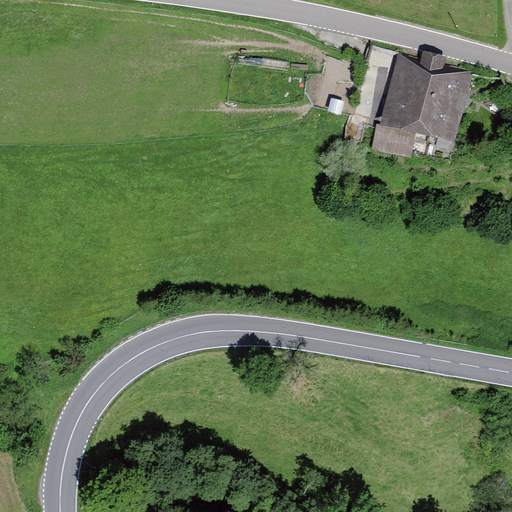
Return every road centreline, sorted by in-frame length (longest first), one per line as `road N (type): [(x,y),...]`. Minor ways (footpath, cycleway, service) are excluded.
road 1 (secondary): [(61,511),(64,463),(87,404),(118,368),(170,340),(222,330),(281,333),(511,372)]
road 2 (tertiary): [(216,0),(511,57)]
